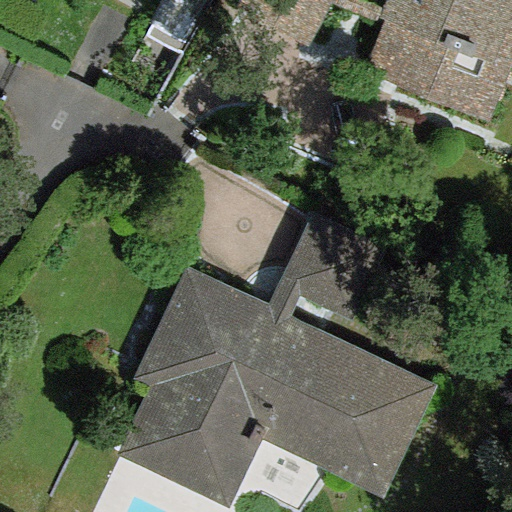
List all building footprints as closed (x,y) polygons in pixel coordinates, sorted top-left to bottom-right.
[(191,38),(211,0),(163,0),(154,18),(191,38)] [(245,0),(244,2),(310,37),(329,0),(245,0)] [(511,0),(389,0),(388,5),(394,8),(372,64),(490,112),(511,56),(511,0)] [(319,213),(289,276),(352,307),(382,244),(319,213)] [(432,382),(195,269),(148,368),(165,376),(139,430),(237,477),(262,425),(384,482),(432,382)]
